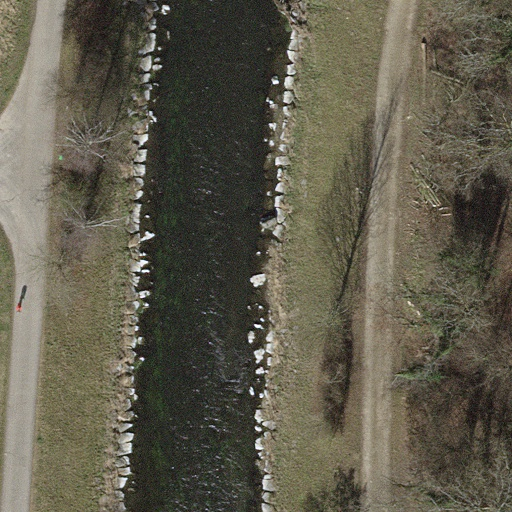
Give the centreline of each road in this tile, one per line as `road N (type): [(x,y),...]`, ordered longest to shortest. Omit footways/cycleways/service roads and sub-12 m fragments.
road 1 (track): [(370,511),(397,0)]
road 2 (track): [(33,159),(18,511)]
road 3 (track): [(56,0),(33,159)]
